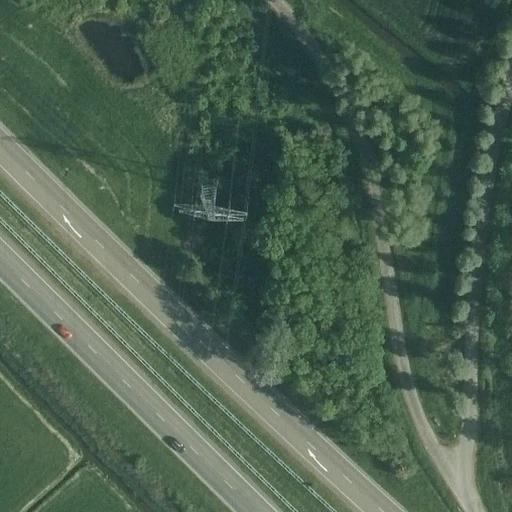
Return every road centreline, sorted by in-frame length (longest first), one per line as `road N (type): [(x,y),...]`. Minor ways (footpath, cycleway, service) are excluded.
road 1 (unclassified): [(463,503),(423,440),(402,373),(355,144),(310,54),(265,0)]
road 2 (trunk): [(385,511),(0,145)]
road 3 (unclassified): [(463,503),(479,195),(511,91)]
road 4 (trunk): [(0,255),(258,511)]
